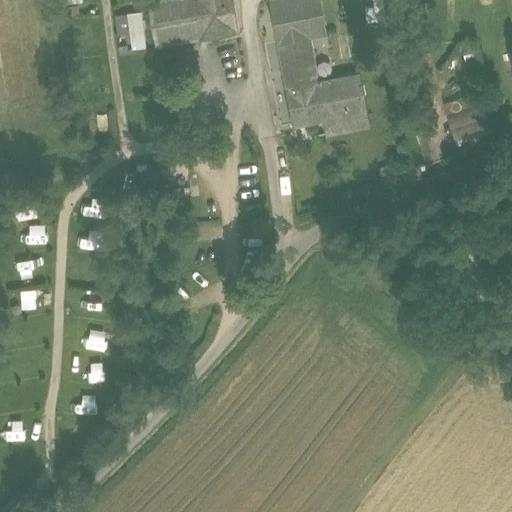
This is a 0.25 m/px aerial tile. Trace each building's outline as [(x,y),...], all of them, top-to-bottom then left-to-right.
[(243,6),(240,0),(153,0),(160,44),(244,29),(243,6)] [(334,32),(328,0),(276,0),(300,126),(331,120),(333,134),(341,132),(342,135),(380,128),(369,71),(325,79),(316,35),(334,32)] [(132,31),(120,32),(121,48),(134,47),(132,31)] [(450,112),(465,147),(503,131),(488,95),(450,112)] [(306,144),(293,147),(299,171),(311,169),(306,144)]
